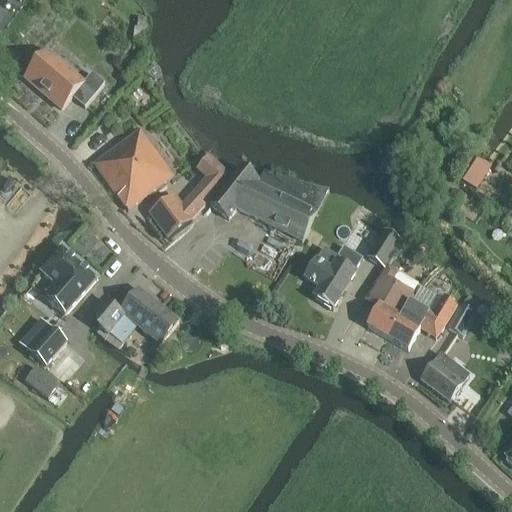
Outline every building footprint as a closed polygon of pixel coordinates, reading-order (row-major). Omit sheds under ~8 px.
[(138,19),(137,30),(145,31),(146,20),(138,19)] [(135,30),(133,44),(143,45),(145,31),(137,30),(135,30)] [(130,87),(153,59),(144,52),(121,79),(130,87)] [(47,55),(26,81),(63,112),(73,100),(85,110),(105,88),(92,77),(84,86),(47,55)] [(129,213),(174,180),(141,134),(95,167),(129,213)] [(149,217),(168,242),(192,225),(191,223),(231,179),(209,159),(200,169),(213,181),(184,213),(174,199),(149,217)] [(477,192),(492,170),(477,160),(463,183),(477,192)] [(240,170),(217,203),(212,209),(229,222),(236,212),(304,246),(330,194),(262,172),(257,182),(240,170)] [(462,196),(455,191),(454,191),(443,209),(456,217),(467,199),(466,198),(462,196)] [(511,219),(508,217),(502,226),(511,232),(511,219)] [(385,234),(368,261),(385,272),(387,269),(403,245),(385,234)] [(403,245),(388,268),(394,271),(408,248),(403,245)] [(63,250),(40,277),(56,290),(47,301),(66,318),(82,300),(98,281),(84,269),(87,265),(84,262),(83,261),(80,259),(77,262),(63,250)] [(360,261),(345,253),(341,261),(325,251),(318,263),(317,263),(306,281),(321,291),(314,301),(333,313),(357,275),(354,273),(360,261)] [(385,272),(367,302),(380,309),(368,330),(389,341),(405,313),(414,297),(413,297),(392,285),(398,275),(387,269),(385,272)] [(105,303),(97,313),(99,326),(99,329),(99,330),(102,333),(109,338),(125,319),(161,347),(180,324),(140,292),(135,298),(126,291),(113,309),(105,303)] [(405,313),(389,341),(409,353),(421,332),(424,326),(428,329),(429,328),(430,329),(442,336),(457,310),(443,302),(442,303),(422,291),(420,294),(417,299),(414,297),(405,313)] [(463,341),(476,320),(460,311),(447,332),(463,341)] [(51,332),(30,356),(45,370),(67,345),(51,332)] [(421,382),(450,405),(471,379),(441,356),(421,382)] [(60,388),(36,370),(25,385),(48,403),(60,388)] [(116,405),(111,411),(119,417),(124,411),(116,405)]
